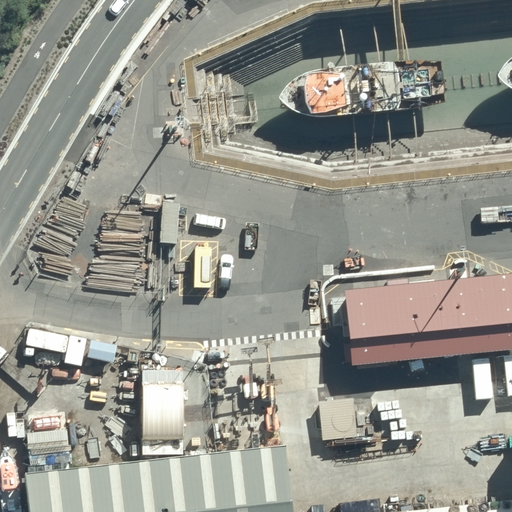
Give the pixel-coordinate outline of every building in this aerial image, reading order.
[(511,200),(476,204),(480,255),(511,252),(511,200)] [(511,348),(511,273),(345,291),(353,365),(511,348)] [(511,338),(454,343),(457,378),(511,373),(511,338)] [(164,369),(163,385),(204,387),(204,371),(164,369)] [(353,398),(315,403),(319,445),(357,441),(353,398)] [(290,511),(283,445),(24,474),(27,511),(290,511)] [(1,469),(3,500),(3,504),(21,503),(19,468),(1,469)]
